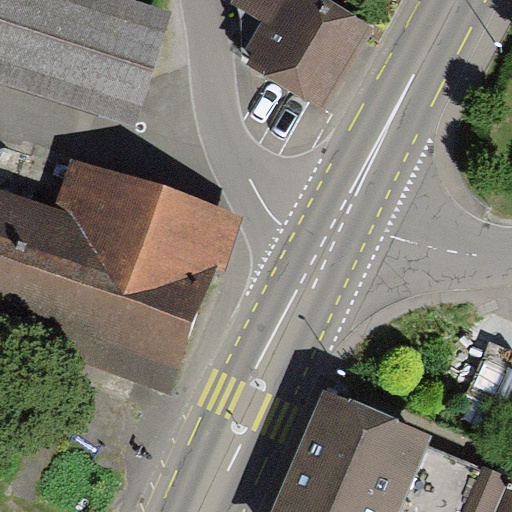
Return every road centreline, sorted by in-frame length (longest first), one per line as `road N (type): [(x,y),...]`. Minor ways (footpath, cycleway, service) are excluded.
road 1 (residential): [(325,248),(269,212),(226,134),(203,0)]
road 2 (secondary): [(325,248),(205,511)]
road 3 (secondary): [(459,0),(343,212)]
road 4 (residential): [(343,212),(456,252),(511,255)]
